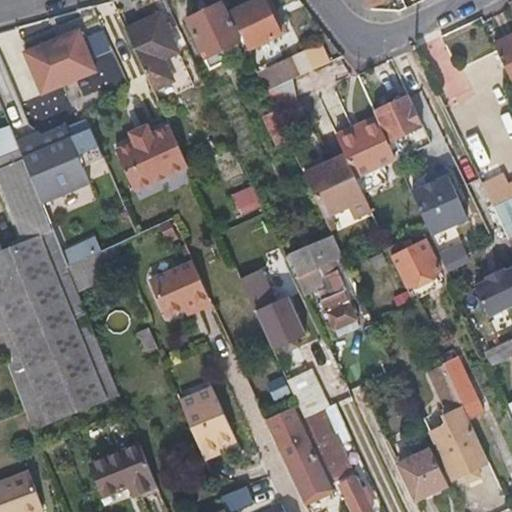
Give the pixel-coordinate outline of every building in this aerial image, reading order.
[(283,32),(267,0),(251,0),(234,9),(250,47),(283,32)] [(399,11),(408,7),(404,0),(366,0),(371,10),(399,11)] [(244,51),(221,1),(187,17),(210,67),(244,51)] [(158,12),(125,27),(157,98),(192,83),(158,12)] [(78,27),(27,49),(46,93),(97,70),(78,27)] [(511,37),(495,45),(511,80),(511,37)] [(264,92),(299,75),(289,57),(255,73),(264,92)] [(274,114),(266,96),(256,101),(265,118),(274,114)] [(409,99),(376,114),(377,116),(395,155),(407,148),(402,137),(421,127),(409,99)] [(509,140),(511,139),(511,111),(508,101),(496,105),(509,140)] [(395,155),(377,116),(361,125),(367,136),(341,148),(344,154),(355,179),(397,160),(395,155)] [(14,142),(16,146),(26,171),(35,191),(84,170),(65,125),(64,122),(39,132),(14,142)] [(14,142),(7,124),(0,126),(0,152),(16,146),(14,142)] [(361,125),(336,135),(341,148),(367,136),(361,125)] [(149,126),(130,133),(133,140),(151,133),(149,126)] [(116,149),(135,191),(190,169),(187,163),(170,128),(152,135),(151,133),(133,140),(134,142),(116,149)] [(480,170),(491,167),(485,145),(473,148),(480,170)] [(0,152),(0,180),(26,171),(16,146),(0,152)] [(344,154),(340,155),(363,202),(379,235),(380,235),(359,188),(355,179),(344,154)] [(363,202),(340,155),(328,161),(330,163),(321,168),(318,165),(302,173),(324,220),(363,202)] [(26,171),(0,180),(0,183),(23,239),(51,229),(35,191),(26,171)] [(437,182),(413,194),(432,237),(469,220),(448,172),(435,178),(437,182)] [(259,200),(253,187),(233,196),(238,209),(259,200)] [(500,220),(509,239),(511,237),(511,199),(494,208),(500,220)] [(424,220),(421,213),(413,218),(416,224),(424,220)] [(136,235),(129,218),(87,235),(83,237),(90,254),(94,253),(113,245),(136,235)] [(75,289),(65,264),(51,229),(23,239),(0,247),(0,348),(22,407),(29,427),(117,393),(75,289)] [(296,279),(342,258),(339,253),(331,234),(285,255),(296,279)] [(408,241),(399,246),(402,252),(412,248),(408,241)] [(399,246),(388,251),(404,287),(440,270),(426,242),(412,248),(402,252),(399,246)] [(462,242),(442,251),(450,270),(471,260),(462,242)] [(113,245),(94,253),(90,254),(65,264),(75,289),(124,270),(113,245)] [(335,268),(344,264),(342,258),(296,279),(303,296),(317,290),(334,328),(355,319),(341,288),(344,287),(335,268)] [(205,287),(194,262),(151,281),(165,317),(185,309),(211,298),(205,287)] [(511,306),(511,271),(476,288),(490,317),(511,306)] [(242,283),(270,344),(284,337),(301,330),(303,329),(290,302),(276,307),(262,275),(242,283)] [(211,298),(185,309),(189,317),(214,307),(211,298)] [(357,325),(355,319),(334,328),(335,334),(357,325)] [(157,350),(148,328),(138,332),(146,354),(157,350)] [(301,330),(284,337),(287,344),(303,336),(301,330)] [(511,339),(485,352),(492,367),(511,357),(511,339)] [(456,360),(442,367),(468,421),(482,415),(456,360)] [(476,467),(487,462),(468,421),(442,367),(428,374),(460,443),(441,452),(453,478),(463,473),(476,467)] [(305,421),(329,410),(312,374),(288,384),(296,402),(305,421)] [(214,387),(179,401),(201,455),(216,449),(219,454),(237,447),(214,387)] [(302,499),(327,489),(290,404),(264,416),(302,499)] [(373,511),(345,447),(352,444),(336,410),(306,424),(339,497),(346,495),(353,511),(373,511)] [(131,492),(154,483),(137,442),(89,461),(101,492),(127,483),(131,492)] [(415,502),(449,486),(431,449),(398,465),(415,502)] [(480,476),(476,467),(463,473),(468,482),(480,476)] [(0,482),(0,511),(38,511),(43,511),(28,472),(0,482)] [(302,499),(307,510),(332,500),(327,489),(302,499)] [(223,510),(224,511),(239,511),(232,492),(218,497),(223,510)]
